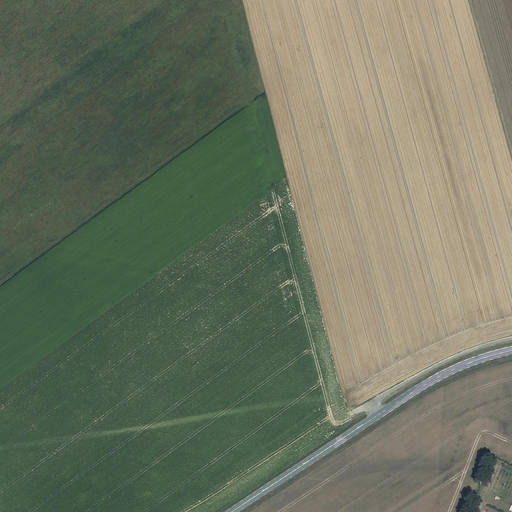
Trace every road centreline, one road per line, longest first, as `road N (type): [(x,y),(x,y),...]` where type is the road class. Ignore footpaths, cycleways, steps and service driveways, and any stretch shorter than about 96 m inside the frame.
road 1 (secondary): [(511,350),(429,381),(232,511)]
road 2 (track): [(511,148),(471,0)]
